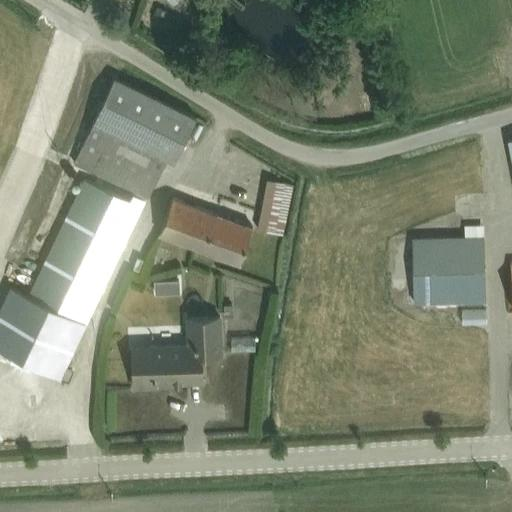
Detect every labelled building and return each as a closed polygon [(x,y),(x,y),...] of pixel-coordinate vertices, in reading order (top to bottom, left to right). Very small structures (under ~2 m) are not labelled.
[(0,346),(0,353),(64,385),(192,124),(117,87),(79,165),(97,173),(34,302),(24,297),(0,346)] [(299,202),(275,192),(259,229),(283,239),(299,202)] [(159,235),(238,264),(253,226),(173,196),(159,235)] [(478,303),(477,253),(403,255),(405,305),(478,303)] [(133,391),(203,387),(201,356),(224,355),(222,314),(185,316),(187,343),(130,347),(133,391)] [(247,351),(268,351),(268,339),(248,338),(247,351)]
